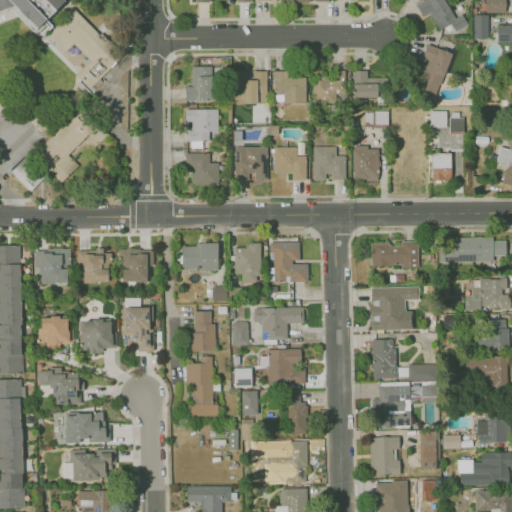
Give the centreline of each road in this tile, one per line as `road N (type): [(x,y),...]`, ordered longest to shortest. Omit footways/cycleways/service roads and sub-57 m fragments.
road 1 (residential): [(511,213),(152,215)]
road 2 (residential): [(342,511),(334,215)]
road 3 (residential): [(386,35),(150,37)]
road 4 (residential): [(152,215),(149,0)]
road 5 (residential): [(152,215),(0,216)]
